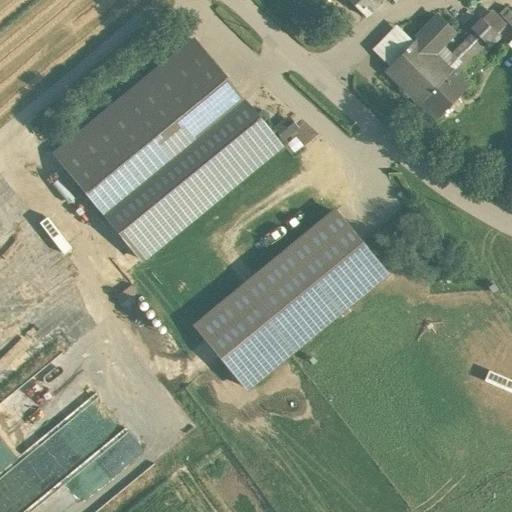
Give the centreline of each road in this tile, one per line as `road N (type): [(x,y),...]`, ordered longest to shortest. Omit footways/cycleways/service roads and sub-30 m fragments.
road 1 (residential): [(511,225),(434,177),(231,0)]
road 2 (track): [(0,132),(160,0)]
